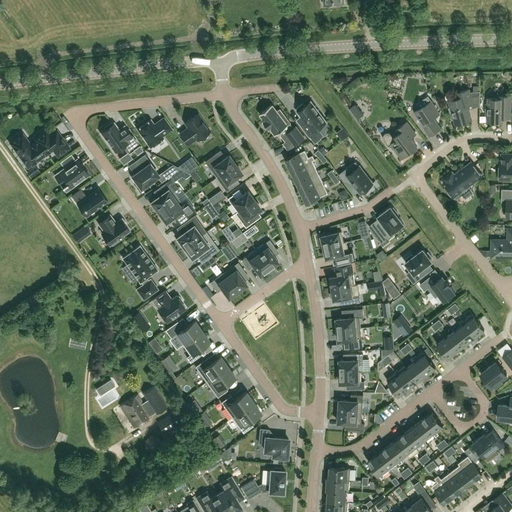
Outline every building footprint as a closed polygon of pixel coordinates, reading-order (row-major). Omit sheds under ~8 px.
[(480,91),(470,92),(469,89),(460,91),(461,97),(448,100),(455,124),(472,120),(469,109),(479,106),(480,91)] [(487,121),(500,121),(503,122),(503,118),(510,118),(511,96),(498,95),(498,98),(488,98),(488,103),(486,103),(486,114),(488,114),(487,121)] [(326,121),(311,101),(305,105),(303,103),(296,108),(301,116),(296,119),(309,137),(310,136),(315,143),(321,138),(324,135),(318,127),(326,121)] [(439,114),(431,101),(414,112),(422,124),(429,136),(440,128),(433,118),(439,114)] [(355,103),(349,107),(357,118),(363,113),(355,103)] [(270,127),(275,134),(284,127),(288,131),(286,133),(294,145),(304,137),(296,126),(293,128),(289,124),(290,123),(280,109),(276,111),(271,104),(259,113),(264,120),(263,121),(268,128),(270,127)] [(211,130),(198,112),(183,122),(186,127),(178,133),(187,146),(195,140),(196,141),(211,130)] [(162,136),(171,129),(163,117),(157,122),(154,125),(150,119),(137,128),(150,146),(163,137),(162,136)] [(137,143),(126,128),(124,126),(119,130),(113,123),(112,124),(111,122),(104,127),(105,129),(101,132),(115,151),(123,145),(127,150),(137,143)] [(411,138),(416,134),(407,122),(394,131),(395,132),(391,135),(390,134),(388,133),(387,133),(386,133),(384,134),(384,135),(383,136),(383,137),(383,139),(384,140),(388,146),(390,144),(401,158),(417,146),(411,138)] [(22,133),(10,142),(28,167),(53,149),(57,155),(69,147),(56,130),(49,135),(46,130),(34,138),(36,141),(30,145),(22,133)] [(323,154),(319,149),(315,153),(319,158),(323,154)] [(286,159),(291,170),(314,159),(312,155),(308,157),(305,150),(286,159)] [(216,177),(236,163),(228,153),(218,160),(215,155),(205,162),(216,177)] [(135,181),(140,188),(158,175),(149,163),(150,162),(144,154),(133,162),(139,170),(130,176),(134,182),(135,181)] [(327,159),(323,154),(319,158),(324,163),(327,159)] [(511,154),(502,154),(502,161),(500,161),(500,179),(511,179),(511,154)] [(197,164),(191,156),(178,166),(188,171),(197,164)] [(291,170),(296,181),(317,171),(312,160),(315,159),(314,159),(291,170)] [(67,182),(70,187),(88,174),(82,166),(81,167),(75,160),(54,175),(62,186),(67,182)] [(372,183),(355,161),(338,174),(347,186),(353,182),(361,192),(363,191),(364,192),(372,186),(370,184),(372,183)] [(454,197),(455,198),(457,198),(461,195),(461,193),(460,192),(482,176),(471,161),(454,174),(452,171),(443,178),(445,181),(443,183),(454,197)] [(243,173),(236,163),(216,177),(226,191),(239,182),(236,178),(243,173)] [(36,167),(28,173),(31,178),(40,172),(36,167)] [(336,175),(332,169),(328,173),(332,178),(336,175)] [(296,181),(301,191),(322,181),(317,171),(296,181)] [(340,180),(336,175),(332,178),(336,183),(340,180)] [(171,178),(159,186),(163,192),(150,201),(151,202),(150,203),(154,210),(156,209),(158,212),(178,197),(173,191),(178,188),(171,178)] [(301,191),(307,203),(328,193),(322,181),(301,191)] [(108,200),(98,186),(81,199),(91,212),(108,200)] [(75,201),(84,194),(80,188),(71,195),(75,201)] [(511,217),(511,189),(502,189),(501,202),(506,202),(506,217),(511,217)] [(115,198),(123,193),(121,190),(113,194),(115,198)] [(237,211),(254,199),(247,190),(235,198),(232,194),(227,198),(237,211)] [(215,206),(221,202),(213,191),(207,195),(215,206)] [(182,204),(178,197),(158,212),(160,214),(158,216),(163,222),(165,221),(166,222),(180,212),(183,218),(194,210),(187,200),(182,204)] [(260,208),(254,199),(237,211),(235,212),(245,227),(255,220),(251,215),(260,208)] [(391,233),(404,224),(403,223),(397,215),(398,214),(393,207),(392,208),(391,207),(391,206),(378,216),(379,216),(382,220),(371,229),(377,238),(388,229),(390,232),(391,233)] [(111,243),(112,244),(118,240),(117,238),(129,230),(125,224),(126,223),(122,217),(115,222),(109,214),(98,222),(104,230),(101,233),(109,244),(111,243)] [(184,247),(206,231),(194,215),(181,225),(184,228),(183,232),(176,237),(178,238),(176,239),(181,246),(183,245),(184,247)] [(233,231),(239,226),(230,216),(224,221),(233,231)] [(511,228),(509,229),(508,240),(492,240),(492,256),(511,256),(511,228)] [(218,249),(206,231),(184,247),(185,249),(184,250),(189,257),(190,256),(192,258),(200,251),(206,259),(218,249)] [(341,231),(321,236),(324,247),(346,241),(344,242),(341,231)] [(269,239),(255,249),(269,268),(271,266),(272,268),(278,263),(277,262),(278,261),(271,252),(276,248),(269,239)] [(349,252),(346,241),(324,247),(326,258),(349,252)] [(143,299),(157,288),(150,278),(148,280),(146,277),(157,269),(139,245),(122,257),(140,281),(141,280),(143,283),(136,288),(143,299)] [(269,268),(255,249),(241,259),(248,269),(253,265),(259,274),(260,274),(262,275),(268,271),(267,269),(269,268)] [(432,260),(431,259),(433,258),(428,251),(426,253),(423,249),(413,256),(412,254),(405,259),(407,261),(405,262),(411,270),(406,273),(413,283),(427,273),(422,267),(432,260)] [(246,284),(240,275),(245,271),(238,262),(224,272),(237,291),(246,284)] [(332,288),(355,284),(351,264),(334,266),(336,276),(330,277),(332,288)] [(374,273),(375,280),(386,279),(385,271),(374,273)] [(237,291),(224,272),(209,282),(216,292),(221,288),(228,297),(237,291)] [(450,285),(446,279),(444,279),(442,276),(441,276),(436,280),(432,274),(420,284),(424,290),(428,287),(435,297),(439,294),(444,300),(454,293),(449,286),(450,285)] [(360,301),(358,289),(353,290),(352,285),(355,284),(332,288),(332,289),(330,290),(331,297),(333,297),(334,299),(345,297),(346,303),(360,301)] [(185,307),(181,302),(182,300),(179,296),(176,296),(176,295),(171,299),(165,290),(151,300),(166,321),(185,307)] [(455,303),(451,306),(455,311),(459,308),(455,303)] [(360,327),(359,316),(363,316),(363,308),(347,309),(347,317),(336,318),(337,329),(360,327)] [(462,319),(461,319),(474,337),(484,329),(472,313),(463,320),(462,319)] [(439,319),(435,322),(439,328),(443,325),(439,319)] [(474,337),(461,319),(458,321),(461,325),(455,330),(465,344),(474,337)] [(182,344),(202,330),(194,320),(183,327),(178,320),(167,328),(172,336),(175,334),(182,344)] [(439,328),(435,322),(431,325),(435,331),(439,328)] [(361,339),(360,327),(337,329),(338,341),(343,340),(344,348),(362,347),(361,339)] [(209,341),(202,330),(182,344),(190,354),(186,357),(190,362),(201,354),(198,349),(209,341)] [(465,344),(455,330),(446,337),(456,350),(465,344)] [(394,337),(385,340),(387,345),(396,342),(394,337)] [(456,350),(446,337),(436,344),(447,358),(456,350)] [(149,342),(152,347),(158,343),(154,338),(149,342)] [(408,343),(404,346),(409,351),(412,348),(408,343)] [(409,351),(404,346),(400,349),(404,354),(409,351)] [(511,348),(503,356),(511,368),(511,348)] [(415,354),(413,357),(426,374),(435,367),(423,351),(417,356),(415,354)] [(358,370),(358,365),(363,365),(363,353),(351,353),(351,359),(339,360),(340,371),(360,371),(360,370),(358,370)] [(168,355),(161,360),(170,372),(176,367),(172,361),(168,355)] [(206,381),(227,366),(220,355),(208,363),(205,359),(195,366),(206,381)] [(389,363),(384,357),(380,360),(384,366),(389,363)] [(426,374),(413,357),(412,357),(415,360),(406,367),(417,381),(426,374)] [(496,361),(480,373),(491,387),(492,385),(495,388),(502,383),(500,380),(507,374),(496,361)] [(417,381),(406,367),(405,365),(399,370),(397,368),(395,370),(408,388),(417,381)] [(235,376),(227,366),(206,381),(217,397),(227,389),(223,385),(235,376)] [(408,388),(395,370),(394,371),(395,372),(386,379),(399,395),(408,388)] [(361,381),(360,371),(340,371),(340,382),(350,382),(351,389),(365,388),(365,380),(361,381)] [(149,412),(153,410),(156,413),(167,406),(154,386),(143,393),(147,400),(143,403),(137,394),(120,405),(134,426),(151,415),(149,412)] [(232,417),(253,402),(245,391),(234,399),(231,394),(221,401),(232,417)] [(362,412),(363,394),(351,394),(350,400),(339,399),(339,411),(362,412)] [(261,412),(253,402),(232,417),(243,432),(253,425),(249,420),(261,412)] [(193,408),(197,413),(201,410),(197,404),(193,408)] [(511,405),(499,404),(498,418),(505,419),(505,422),(511,422),(511,405)] [(179,409),(157,422),(163,432),(186,419),(179,409)] [(202,411),(197,414),(202,421),(207,417),(202,411)] [(361,423),(362,412),(339,411),(339,412),(337,412),(336,420),(338,420),(338,422),(348,423),(348,429),(364,430),(364,423),(361,423)] [(442,426),(432,411),(422,419),(436,436),(439,434),(436,430),(442,426)] [(436,436),(422,419),(413,426),(424,439),(433,433),(436,437),(436,436)] [(424,439),(413,426),(404,433),(415,446),(424,439)] [(272,455),(286,456),(288,438),(274,437),(274,436),(268,429),(259,428),(259,436),(258,443),(265,443),(264,450),(273,451),(272,455)] [(504,444),(493,429),(486,435),(485,433),(472,443),(488,462),(500,452),(497,449),(504,444)] [(415,446),(404,433),(395,440),(406,453),(415,446)] [(444,439),(440,442),(444,447),(448,444),(444,439)] [(406,453),(395,440),(386,447),(400,464),(403,462),(400,458),(406,453)] [(444,447),(440,442),(436,445),(440,450),(444,447)] [(400,464),(386,447),(377,454),(390,470),(398,463),(399,464),(400,464)] [(452,454),(448,449),(444,452),(448,457),(452,454)] [(426,453),(422,456),(426,461),(430,458),(426,453)] [(390,470),(377,454),(368,461),(381,478),(385,476),(383,474),(390,470)] [(472,481),(482,474),(468,455),(458,462),(472,481)] [(426,461),(422,456),(418,459),(422,464),(426,461)] [(463,488),(472,481),(458,462),(458,463),(459,465),(450,471),(463,488)] [(433,468),(429,463),(425,466),(429,472),(433,468)] [(327,477),(327,478),(349,479),(350,468),(329,466),(329,478),(327,477)] [(284,485),(285,470),(281,470),(282,468),(274,467),(274,469),(270,469),(269,484),(261,484),(257,486),(253,478),(241,486),(248,498),(260,490),(283,492),(284,485)] [(408,467),(404,470),(408,475),(412,472),(408,467)] [(186,469),(176,476),(181,482),(190,475),(186,469)] [(408,475),(404,470),(400,473),(404,478),(408,475)] [(463,488),(450,471),(441,478),(438,475),(453,495),(463,488)] [(423,494),(431,488),(421,474),(417,476),(421,481),(413,487),(418,493),(421,491),(423,494)] [(453,495),(438,475),(434,478),(437,481),(431,486),(444,502),(453,495)] [(224,489),(217,493),(228,511),(232,511),(234,511),(235,511),(241,509),(240,507),(241,507),(236,499),(237,496),(241,493),(231,477),(220,483),(224,489)] [(395,485),(399,482),(395,477),(391,480),(395,485)] [(345,480),(349,480),(349,479),(327,478),(326,489),(346,491),(346,490),(344,490),(345,480)] [(346,496),(346,491),(326,489),(326,490),(328,490),(327,501),(348,502),(345,502),(346,496)] [(228,511),(217,493),(210,497),(207,491),(197,497),(205,511),(209,510),(212,510),(213,511),(228,511)] [(488,511),(510,511),(508,509),(511,506),(511,505),(502,492),(490,502),(494,507),(488,511)] [(421,494),(411,501),(419,511),(431,511),(433,511),(421,494)] [(188,505),(177,511),(201,511),(193,498),(186,502),(188,505)] [(347,511),(348,502),(327,501),(326,511),(347,511)] [(419,511),(411,501),(411,502),(413,505),(405,511),(402,508),(404,511),(419,511)]
